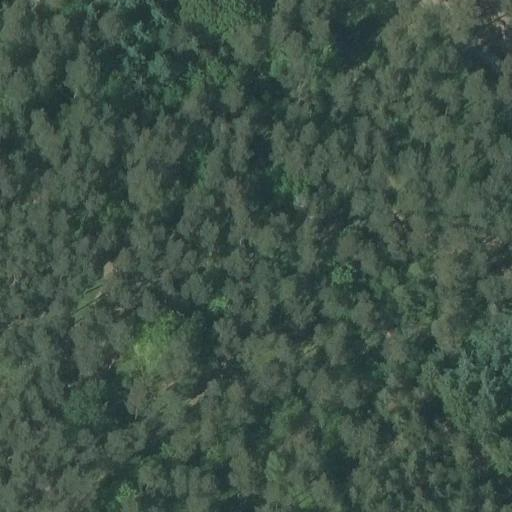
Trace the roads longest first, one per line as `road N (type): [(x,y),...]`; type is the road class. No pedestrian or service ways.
road 1 (track): [(271,511),(322,425),(402,364),(511,314)]
road 2 (track): [(511,98),(398,0)]
